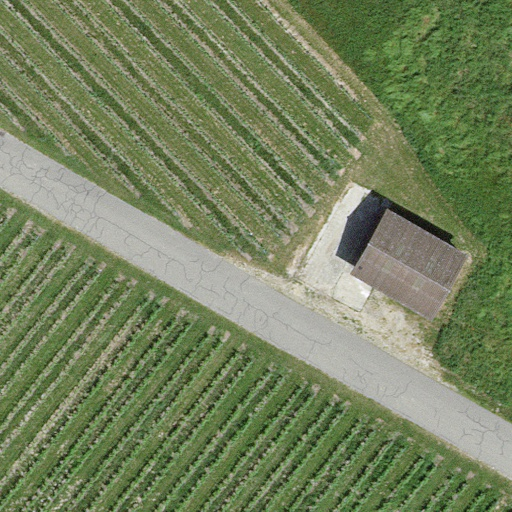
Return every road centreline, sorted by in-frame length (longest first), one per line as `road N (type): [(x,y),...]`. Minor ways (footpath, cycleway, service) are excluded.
road 1 (unclassified): [(511,450),(0,159)]
road 2 (track): [(255,0),(360,108),(371,190),(321,276),(433,350),(408,391)]
